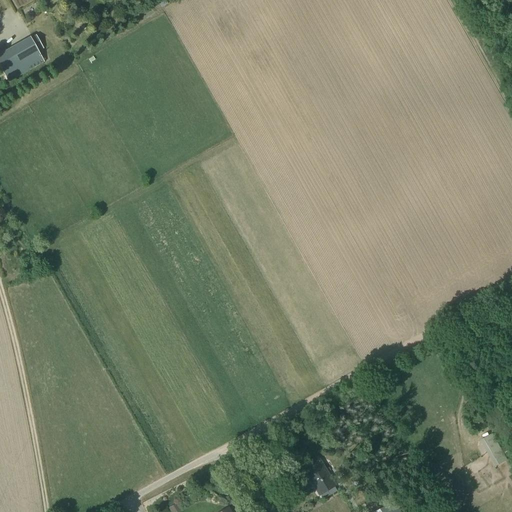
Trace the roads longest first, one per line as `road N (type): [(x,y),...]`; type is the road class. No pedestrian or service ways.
road 1 (track): [(230,445),(511,284)]
road 2 (track): [(45,511),(0,291)]
road 3 (unclassified): [(230,445),(104,511)]
